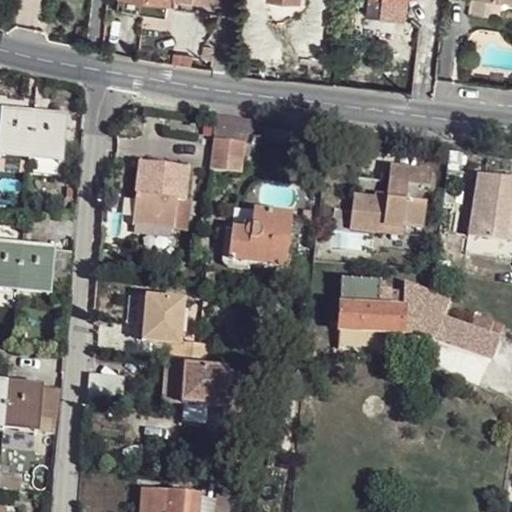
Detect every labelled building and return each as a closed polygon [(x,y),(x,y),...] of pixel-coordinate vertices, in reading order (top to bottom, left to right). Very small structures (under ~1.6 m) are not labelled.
[(117,0),(117,9),(144,13),(145,0),(117,0)] [(145,0),(144,13),(166,16),(169,2),(169,0),(145,0)] [(511,0),(470,0),(469,14),(499,18),(501,3),(511,4),(511,0)] [(173,56),(172,66),(191,68),(193,58),(173,56)] [(2,113),(0,132),(0,157),(61,163),(64,119),(2,113)] [(241,174),(244,144),(214,142),(213,141),(210,171),(241,174)] [(139,162),(132,225),(173,230),(176,201),(185,202),(189,169),(139,162)] [(353,196),(349,230),(382,234),(383,224),(403,226),(423,229),(425,205),(405,203),(407,185),(430,188),(432,172),(389,167),(386,196),(386,200),(373,198),(353,196)] [(511,182),(476,177),(467,237),(508,243),(511,218),(511,182)] [(0,196),(0,211),(23,213),(24,199),(0,196)] [(64,199),(63,218),(74,218),(76,200),(64,199)] [(176,201),(173,230),(186,231),(189,202),(185,202),(176,201)] [(232,230),(229,261),(283,268),(290,216),(254,211),(252,228),(251,228),(247,228),(244,232),(232,230)] [(383,224),(382,234),(402,236),(403,226),(383,224)] [(467,237),(465,251),(511,257),(511,243),(508,243),(467,237)] [(0,245),(0,290),(49,295),(67,296),(71,252),(52,251),(0,245)] [(340,280),(337,333),(402,337),(403,310),(390,309),(378,309),(378,291),(379,283),(340,280)] [(378,291),(378,309),(390,309),(391,301),(404,301),(405,292),(378,291)] [(135,325),(143,326),(145,298),(138,298),(135,325)] [(143,334),(142,342),(169,344),(168,360),(214,363),(215,346),(180,343),(184,301),(145,298),(143,326),(143,334)] [(403,310),(402,337),(419,337),(435,340),(492,360),(499,338),(489,334),(493,322),(473,316),(469,327),(443,318),(404,305),(403,310)] [(489,334),(499,338),(504,326),(493,322),(489,334)] [(224,408),(227,370),(198,368),(198,363),(165,361),(162,403),(181,405),(224,408)] [(122,405),(123,376),(86,376),(86,405),(122,405)] [(0,384),(0,428),(37,432),(40,388),(0,384)] [(42,435),(57,435),(58,390),(42,390),(42,435)] [(0,476),(0,493),(20,495),(22,478),(0,476)] [(225,489),(224,495),(237,498),(238,491),(225,489)] [(142,490),(139,511),(199,511),(200,495),(142,490)] [(217,494),(213,511),(233,511),(237,498),(224,495),(217,494)]
